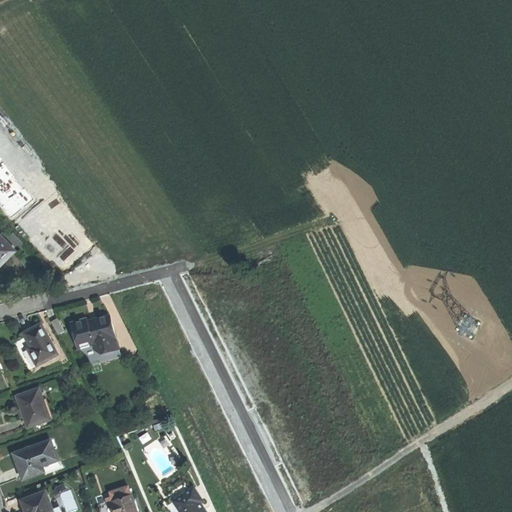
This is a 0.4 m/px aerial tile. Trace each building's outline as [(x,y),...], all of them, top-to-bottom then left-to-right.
[(17,252),(0,234),(0,266),(1,267),(9,259),(17,252)] [(81,321),(73,323),(80,350),(94,346),(95,350),(104,355),(121,350),(112,316),(99,319),(100,322),(90,324),(89,319),(81,321)] [(34,330),(26,334),(33,347),(30,349),(39,366),(59,355),(54,345),(52,346),(47,336),(48,336),(42,325),(34,330)] [(39,390),(18,398),(23,411),(28,427),(35,424),(49,419),(46,409),(39,390)] [(49,419),(35,424),(35,426),(51,420),(47,408),(46,409),(49,419)] [(33,450),(16,456),(21,469),(25,480),(47,473),(44,467),(60,461),(53,441),(32,449),(33,450)] [(137,486),(118,491),(120,496),(114,498),(116,503),(119,502),(121,502),(121,501),(140,496),(137,486)] [(186,500),(178,506),(181,511),(208,511),(202,503),(205,501),(196,488),(183,496),(186,500)] [(54,511),(48,493),(24,502),(27,511),(54,511)] [(121,502),(119,502),(122,510),(122,511),(144,511),(140,496),(121,501),(121,502)] [(183,496),(175,502),(178,506),(186,500),(183,496)]
